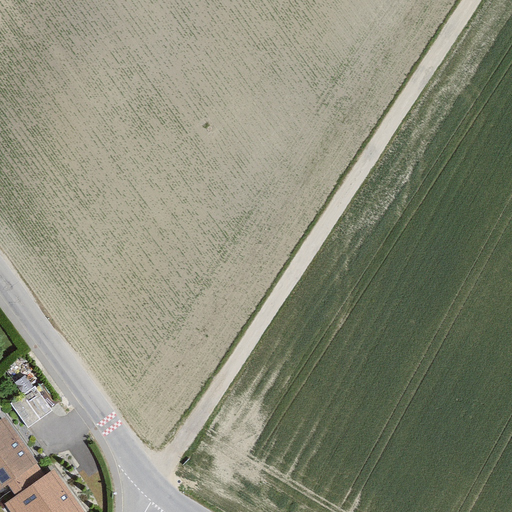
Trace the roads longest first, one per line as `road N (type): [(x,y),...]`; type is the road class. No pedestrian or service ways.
road 1 (track): [(475,0),(158,491)]
road 2 (tertiary): [(0,271),(158,491)]
